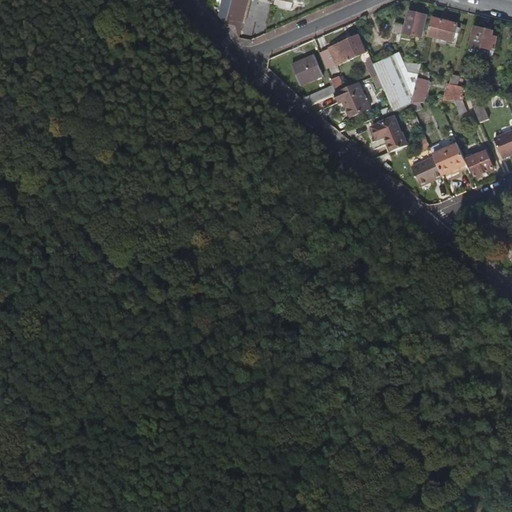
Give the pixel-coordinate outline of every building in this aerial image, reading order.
[(205,0),(226,22),(232,0),(205,0)] [(232,0),(226,22),(226,25),(232,31),(239,39),(243,23),(246,24),(253,0),(232,0)] [(428,17),(411,13),(410,17),(408,17),(405,26),(397,23),(394,34),(403,36),(404,33),(423,38),(428,17)] [(458,25),(434,19),(429,37),(454,43),(458,25)] [(495,34),(477,29),(473,47),(496,52),(499,39),(494,38),(495,34)] [(359,38),(330,50),(336,67),(366,54),(359,38)] [(405,54),(375,67),(376,70),(379,77),(384,88),(399,81),(404,92),(417,88),(419,80),(421,73),(422,66),(406,65),(405,54)] [(314,56),(293,66),(301,85),(323,76),(314,56)] [(375,67),(373,62),(366,65),(372,80),(374,80),(379,77),(376,70),(375,67)] [(419,80),(430,83),(432,75),(421,73),(419,80)] [(459,88),(461,79),(452,76),(450,86),(459,88)] [(384,88),(379,77),(374,80),(378,91),(384,89),(384,88)] [(332,82),(335,88),(338,95),(345,92),(340,79),(332,82)] [(413,105),(425,105),(430,83),(419,80),(417,88),(413,105)] [(395,113),(413,105),(417,88),(404,92),(399,81),(384,88),(384,89),(395,113)] [(437,104),(440,103),(456,102),(459,88),(450,86),(448,86),(444,99),(439,97),(437,104)] [(335,88),(303,102),(308,107),(334,96),(338,95),(335,88)] [(338,95),(334,96),(338,106),(342,105),(349,121),(365,114),(354,88),(345,92),(338,95)] [(464,101),(465,101),(466,97),(465,96),(466,89),(459,88),(456,102),(464,101)] [(490,121),(481,100),(471,101),(482,124),(490,121)] [(469,112),(464,101),(456,102),(462,115),(469,112)] [(386,138),(392,154),(409,147),(404,134),(402,135),(396,119),(381,125),(381,126),(373,129),(377,138),(385,135),(386,138)] [(418,130),(423,128),(419,119),(414,121),(418,130)] [(504,160),(511,156),(511,133),(496,141),(504,160)] [(444,176),(468,165),(459,146),(435,156),(436,159),(443,174),(444,176)] [(487,154),(469,161),(476,178),(494,171),(487,154)] [(421,188),(438,181),(436,177),(443,174),(436,159),(413,168),(421,188)] [(511,240),(501,247),(511,262),(511,240)]
